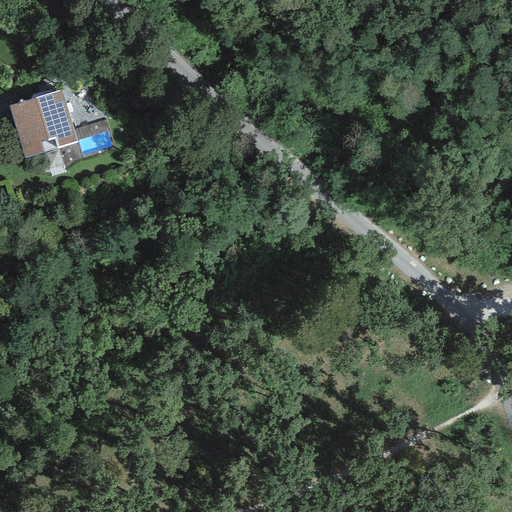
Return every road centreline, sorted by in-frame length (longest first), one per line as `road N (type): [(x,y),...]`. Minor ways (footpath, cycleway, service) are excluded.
road 1 (track): [(117,0),(455,313),(509,389)]
road 2 (track): [(243,511),(363,465),(509,389)]
